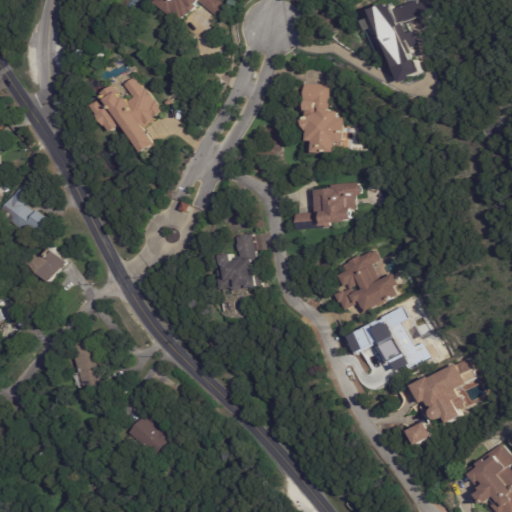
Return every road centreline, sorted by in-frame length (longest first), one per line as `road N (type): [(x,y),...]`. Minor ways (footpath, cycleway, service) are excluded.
road 1 (tertiary): [(315,511),(180,366),(122,281),(51,143)]
road 2 (residential): [(202,169),(239,175),(270,196),(280,285),(322,326),(375,440),(428,511)]
road 3 (residential): [(122,281),(169,235),(272,28)]
road 4 (residential): [(4,398),(122,281)]
road 5 (tertiary): [(51,143),(51,0)]
